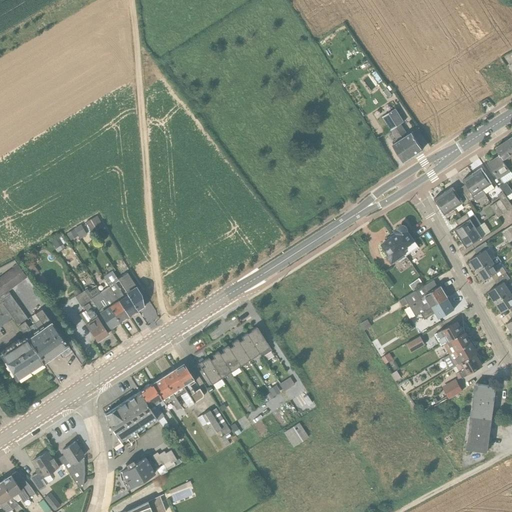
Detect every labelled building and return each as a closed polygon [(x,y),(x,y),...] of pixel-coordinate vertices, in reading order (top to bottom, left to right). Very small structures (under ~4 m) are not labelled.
[(484,107),(489,104),(486,99),(480,102),(484,107)] [(393,123),(413,155),(423,149),(412,132),(408,134),(401,124),(398,120),(393,123)] [(404,161),(413,155),(393,123),(388,126),(391,130),(391,131),(397,141),(393,144),(404,161)] [(504,161),(511,156),(511,144),(509,140),(496,149),(501,156),(504,161)] [(489,163),(499,178),(500,179),(511,171),(504,161),(501,156),(489,163)] [(495,189),(492,184),(482,168),(471,175),(482,191),(483,190),(486,195),(495,189)] [(483,190),(482,191),(471,175),(463,180),(466,185),(461,188),(470,202),(473,199),(475,202),(486,195),(483,190)] [(509,201),(511,199),(511,191),(506,182),(499,187),(503,192),(509,201)] [(465,205),(470,202),(461,188),(456,191),(453,187),(443,193),(454,209),(463,203),(465,205)] [(503,192),(498,195),(501,199),(508,211),(511,208),(511,205),(509,201),(503,192)] [(456,213),(454,209),(443,193),(434,199),(445,215),(446,215),(448,218),(456,213)] [(508,211),(501,199),(496,203),(503,214),(508,211)] [(503,214),(496,203),(490,207),(498,218),(503,214)] [(475,214),(469,218),(470,219),(459,227),(454,230),(460,238),(476,227),(476,228),(482,224),(475,214)] [(460,218),(456,222),(459,227),(470,219),(469,218),(467,214),(460,218)] [(96,216),(85,223),(91,233),(102,226),(96,216)] [(80,225),(74,229),(78,235),(80,238),(86,235),(80,225)] [(398,229),(398,230),(391,235),(392,237),(405,255),(418,246),(415,241),(404,226),(403,226),(402,226),(401,226),(400,226),(400,227),(399,227),(398,228),(398,229)] [(476,227),(460,238),(467,248),(483,238),(476,228),(476,227)] [(74,229),(66,233),(70,240),(78,235),(74,229)] [(509,243),(511,240),(511,236),(507,229),(502,232),(509,243)] [(50,241),(56,253),(69,246),(62,235),(50,241)] [(391,264),(405,255),(392,237),(391,237),(390,237),(389,237),(389,238),(388,238),(387,239),(386,240),(386,241),(385,242),(382,245),(388,253),(385,255),(391,264)] [(477,271),(496,258),(490,248),(489,248),(486,242),(474,250),(477,255),(470,260),(477,271)] [(494,281),(506,273),(503,268),(503,267),(496,258),(477,271),(483,281),(491,276),(494,281)] [(23,264),(32,277),(38,273),(29,260),(23,264)] [(25,336),(43,362),(67,345),(51,323),(52,322),(51,321),(50,321),(41,309),(29,318),(34,323),(28,327),(25,322),(28,320),(8,291),(27,278),(17,264),(0,276),(0,300),(13,319),(25,336)] [(103,276),(109,286),(128,316),(132,313),(133,314),(136,312),(136,310),(137,310),(127,294),(123,296),(115,283),(117,281),(111,271),(103,276)] [(117,279),(137,310),(138,310),(139,310),(142,308),(142,306),(143,306),(140,294),(127,273),(117,279)] [(495,302),(511,292),(504,282),(510,279),(506,273),(494,281),(498,286),(488,292),(495,302)] [(418,279),(409,286),(413,291),(423,285),(418,279)] [(100,292),(119,322),(119,321),(121,322),(124,320),(124,318),(128,316),(109,286),(100,292)] [(420,313),(448,298),(441,286),(429,293),(425,286),(399,301),(402,307),(408,304),(410,307),(404,310),(410,320),(420,313)] [(84,290),(91,301),(109,328),(113,325),(115,326),(118,324),(118,322),(119,322),(100,292),(99,293),(95,288),(89,292),(86,289),(84,290)] [(85,310),(79,314),(96,341),(97,340),(99,341),(103,338),(103,336),(108,333),(87,303),(91,301),(84,290),(80,293),(78,289),(72,293),(74,297),(75,297),(81,307),(83,306),(85,310)] [(511,311),(511,290),(511,292),(495,302),(502,313),(510,308),(511,311)] [(454,310),(448,298),(420,313),(424,319),(428,317),(431,322),(427,324),(430,330),(443,323),(440,318),(454,310)] [(0,327),(13,319),(0,300),(0,327)] [(371,327),(368,320),(359,324),(363,331),(371,327)] [(434,350),(443,345),(464,333),(457,321),(434,335),(437,340),(430,344),(434,350)] [(251,331),(247,333),(259,353),(261,357),(262,357),(264,360),(271,354),(270,352),(271,351),(256,327),(250,330),(251,331)] [(449,355),(472,342),(466,332),(464,333),(443,345),(449,355)] [(239,342),(249,359),(259,353),(247,333),(241,337),(242,339),(239,342)] [(0,352),(0,354),(16,379),(24,374),(25,376),(36,369),(35,367),(43,362),(25,336),(0,352)] [(425,345),(420,336),(407,344),(411,353),(425,345)] [(229,348),(240,365),(249,359),(239,342),(237,339),(231,343),(232,345),(229,348)] [(472,342),(449,355),(456,366),(476,354),(478,353),(472,342)] [(219,354),(231,371),(240,365),(229,348),(227,345),(221,349),(223,352),(219,354)] [(210,360),(221,377),(231,371),(219,354),(218,351),(212,355),(213,358),(210,360)] [(389,353),(381,358),(385,364),(393,359),(389,353)] [(483,366),(476,354),(456,366),(459,372),(455,374),(458,379),(483,366)] [(210,360),(208,357),(198,364),(211,384),(221,377),(210,360)] [(193,403),(202,397),(203,395),(199,389),(194,392),(189,385),(194,382),(183,364),(172,370),(193,403)] [(193,403),(172,370),(162,377),(174,397),(180,394),(181,395),(180,396),(188,407),(193,403)] [(397,371),(391,374),(395,382),(401,378),(397,371)] [(174,397),(162,377),(151,384),(164,404),(170,400),(176,410),(180,407),(174,397)] [(295,384),(290,377),(279,384),(284,391),(295,384)] [(455,379),(442,387),(448,399),(462,391),(455,379)] [(164,404),(151,384),(150,385),(148,384),(144,386),(144,389),(139,392),(155,417),(164,433),(171,429),(163,416),(164,416),(159,408),(164,404)] [(470,417),(491,419),(495,386),(474,384),(473,392),(474,392),(472,409),(471,409),(470,417)] [(276,385),(268,389),(272,396),(280,392),(276,385)] [(155,417),(139,392),(139,391),(134,395),(133,394),(129,397),(129,398),(121,403),(120,402),(116,405),(116,406),(110,410),(110,409),(105,412),(105,413),(104,414),(112,446),(120,441),(119,440),(126,436),(129,442),(138,435),(135,430),(155,417)] [(216,408),(210,411),(223,433),(224,435),(227,439),(231,437),(228,433),(230,431),(216,408)] [(219,435),(223,433),(210,411),(209,410),(197,417),(202,426),(206,423),(209,428),(205,431),(209,436),(216,431),(219,435)] [(486,452),(491,419),(470,417),(469,424),(470,424),(468,441),(467,441),(466,449),(486,452)] [(308,437),(298,422),(283,432),(292,447),(308,437)] [(227,439),(224,435),(220,438),(225,446),(229,444),(227,439)] [(62,463),(65,467),(83,455),(77,445),(80,443),(77,439),(61,450),(64,454),(59,457),(62,463)] [(157,452),(151,456),(157,466),(162,462),(164,464),(169,461),(170,463),(176,460),(170,450),(165,453),(163,451),(158,454),(157,452)] [(46,485),(41,477),(62,463),(59,457),(55,459),(53,456),(49,458),(45,452),(32,461),(36,467),(33,468),(36,472),(29,476),(38,490),(46,485)] [(84,473),(83,458),(66,469),(79,488),(83,485),(84,473)] [(154,473),(145,458),(135,464),(132,460),(125,464),(127,468),(121,472),(125,478),(130,487),(154,473)] [(16,471),(0,481),(10,496),(15,502),(20,498),(22,501),(34,493),(29,486),(16,471)] [(126,489),(130,487),(125,478),(121,480),(126,489)] [(0,506),(4,511),(6,511),(13,508),(18,511),(21,509),(15,502),(10,496),(0,481),(0,506)] [(189,482),(168,490),(170,494),(191,485),(189,482)] [(50,492),(43,498),(53,511),(60,506),(50,492)] [(161,511),(165,511),(159,495),(123,511),(161,511)] [(52,511),(43,499),(38,503),(44,511),(52,511)]
